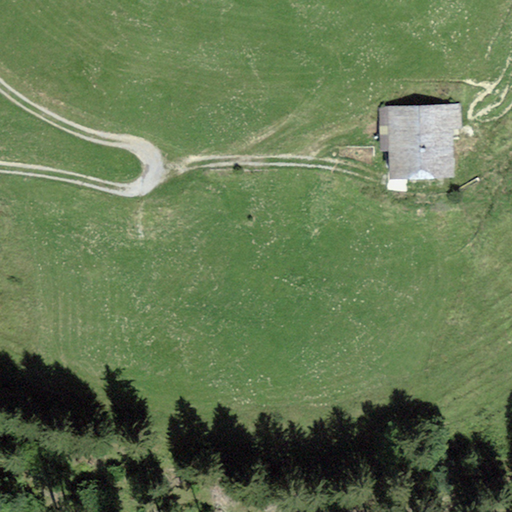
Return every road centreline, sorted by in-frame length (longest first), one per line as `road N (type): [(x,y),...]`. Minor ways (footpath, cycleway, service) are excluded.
road 1 (track): [(0,166),(132,187),(142,183),(148,163),(138,147),(67,125),(0,82)]
road 2 (track): [(452,182),(405,186),(305,162),(148,163)]
